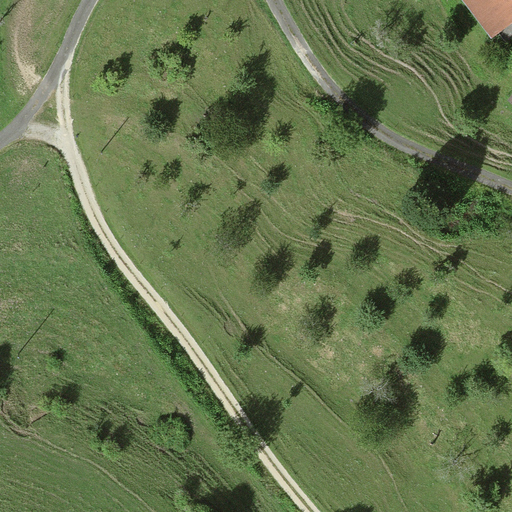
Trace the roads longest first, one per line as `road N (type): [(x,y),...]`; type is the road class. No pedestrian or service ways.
road 1 (track): [(307,511),(93,218),(66,141),(60,89),(62,58),(90,0)]
road 2 (track): [(269,0),(307,62),(360,119),(511,193)]
